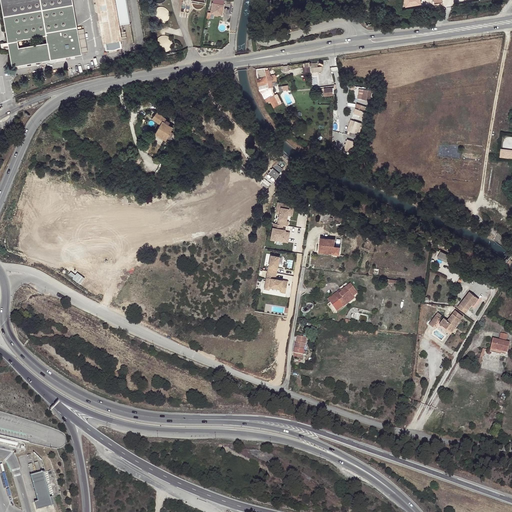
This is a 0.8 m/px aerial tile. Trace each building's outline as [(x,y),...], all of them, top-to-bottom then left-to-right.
[(81,53),(87,52),(83,29),(78,30),(72,0),(0,0),(8,42),(9,49),(12,66),(82,54),(81,53)] [(124,23),(132,22),(127,0),(94,0),(105,52),(124,48),(122,40),(129,39),(128,31),(126,31),(124,23)] [(222,15),(225,0),(213,0),(211,12),(215,13),(215,15),(218,16),(218,14),(222,15)] [(169,14),(169,12),(168,9),(166,7),(164,6),(161,5),(158,6),(156,7),(154,9),(153,11),(152,14),(153,17),(154,19),(156,21),(159,22),(161,22),(164,22),(166,20),(168,19),(169,17),(169,14)] [(172,41),(172,38),(170,36),(167,34),(165,34),(162,34),(159,35),(157,37),(156,40),(156,43),(157,46),(158,48),(160,50),(162,50),(165,51),(167,50),(169,49),(171,47),(172,45),(173,43),(172,41)] [(0,43),(1,51),(9,49),(8,42),(0,43)] [(321,62),(310,63),(312,72),(322,71),(321,62)] [(265,68),(257,69),(256,74),(258,79),(256,79),(259,91),(261,94),(262,94),(267,103),(269,101),(269,102),(275,99),(272,94),(269,96),(266,91),(264,92),(263,90),(269,88),(265,68)] [(324,87),(324,96),(334,95),(334,87),(324,87)] [(269,96),(272,94),(269,88),(263,90),(264,92),(266,91),(269,96)] [(269,102),(273,108),(278,105),(275,99),(269,102)] [(355,114),(363,116),(364,110),(366,111),(367,106),(356,104),(355,114)] [(166,140),(173,128),(166,123),(168,119),(160,113),(156,112),(152,119),(161,124),(155,134),(166,140)] [(348,130),(360,134),(363,123),(351,119),(348,130)] [(501,158),(511,158),(511,149),(501,149),(501,158)] [(278,172),(275,178),(282,183),(286,178),(278,172)] [(273,222),(270,239),(289,242),(291,231),(285,230),(286,226),(289,226),(290,220),(287,220),(288,215),(293,215),(295,205),(278,201),(276,213),(279,214),(277,223),(273,222)] [(340,218),(329,214),(327,220),(334,222),(335,220),(339,221),(340,218)] [(341,252),(346,253),(347,246),(342,245),(343,238),(328,236),(326,247),(341,249),(341,252)] [(286,293),(288,280),(277,278),(280,255),(270,253),(265,288),(281,290),(281,292),(286,293)] [(450,261),(440,256),(437,263),(447,268),(450,261)] [(337,291),(332,293),(341,305),(345,302),(344,300),(351,296),(356,292),(349,283),(340,290),(341,291),(338,293),(337,291)] [(342,306),(353,298),(351,296),(344,300),(345,302),(341,305),(342,306)] [(476,304),(467,298),(458,314),(467,319),(473,310),(476,304)] [(430,323),(434,326),(442,314),(438,311),(430,323)] [(457,333),(459,334),(466,322),(457,317),(450,328),(446,326),(444,330),(447,332),(446,334),(454,338),(457,333)] [(438,332),(441,329),(442,327),(438,324),(431,333),(437,337),(438,335),(437,334),(438,332)] [(493,341),(491,351),(502,354),(509,355),(511,344),(506,343),(508,336),(501,335),(499,342),(493,341)] [(303,356),(305,344),(295,342),(294,354),(303,356)] [(50,498),(42,472),(30,475),(37,501),(50,498)] [(37,501),(34,502),(36,510),(54,505),(52,497),(50,498),(37,501)]
